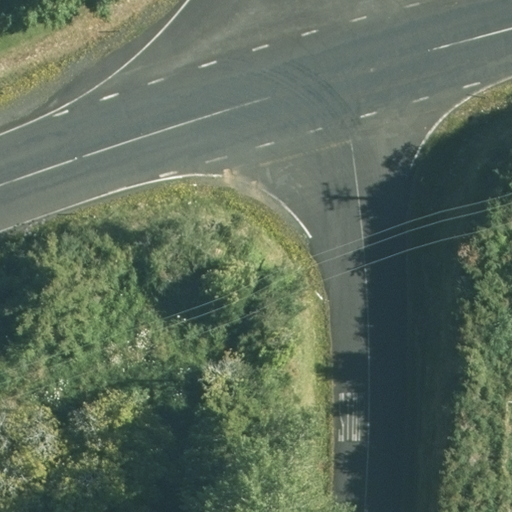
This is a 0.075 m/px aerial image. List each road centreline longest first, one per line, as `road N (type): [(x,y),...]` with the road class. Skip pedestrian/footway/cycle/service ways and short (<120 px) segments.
road 1 (unclassified): [(366,64),(353,142),(368,347),(367,511)]
road 2 (tertiary): [(0,187),(366,64)]
road 3 (tertiary): [(366,64),(511,27)]
